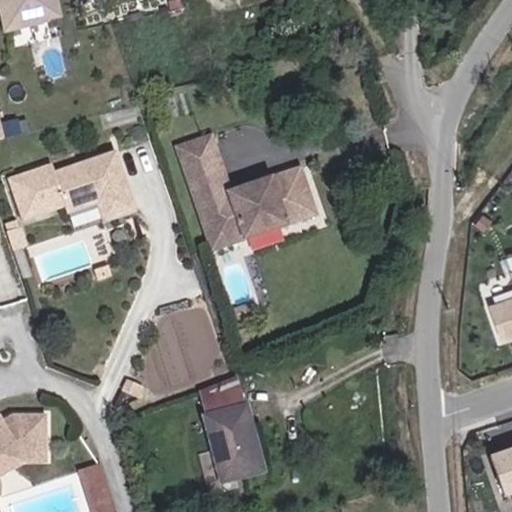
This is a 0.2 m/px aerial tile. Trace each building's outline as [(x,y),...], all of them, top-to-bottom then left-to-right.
[(62,18),(57,0),(4,0),(12,29),(62,18)] [(205,121),(172,131),(203,236),(307,204),(293,159),(223,181),(205,121)] [(21,136),(18,122),(3,125),(7,140),(21,136)] [(123,204),(113,173),(122,170),(117,156),(55,176),(53,168),(10,182),(23,224),(65,210),(68,217),(98,208),(99,212),(123,204)] [(136,217),(122,170),(113,173),(123,204),(99,212),(104,227),(136,217)] [(511,339),(511,272),(511,273),(511,277),(511,300),(485,309),(497,345),(511,339)] [(242,415),(235,386),(195,396),(201,424),(242,415)] [(257,480),(242,415),(201,424),(209,458),(217,489),(230,486),(257,480)] [(43,461),(43,421),(10,421),(0,424),(0,469),(22,461),(43,461)] [(511,450),(494,458),(509,501),(511,499),(511,450)] [(232,497),(230,486),(217,489),(209,458),(199,460),(209,502),(232,497)] [(120,511),(108,470),(87,476),(97,511),(120,511)]
